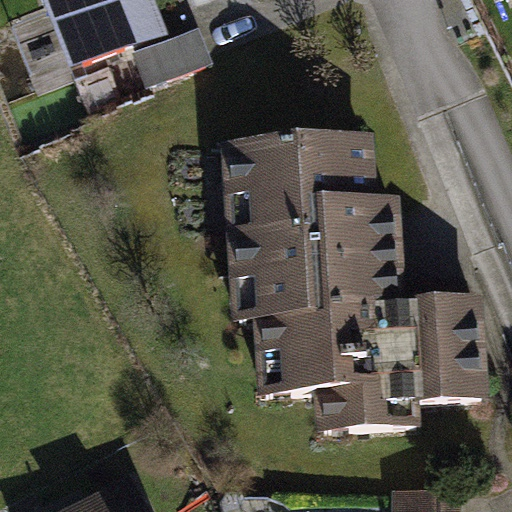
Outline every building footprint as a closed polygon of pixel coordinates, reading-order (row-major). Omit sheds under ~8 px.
[(41,0),(45,8),(57,3),(83,68),(154,40),(138,0),(41,0)] [(193,36),(138,59),(151,89),(206,67),(193,36)] [(262,319),(398,311),(392,208),(370,209),(366,144),(229,153),(232,202),(254,200),(256,235),(234,237),(237,285),(260,284),(262,319)] [(398,311),(262,319),(264,359),(289,358),(292,398),(347,395),(351,434),(416,430),(415,408),(481,404),(476,306),(398,311)] [(139,511),(129,489),(83,511),(139,511)] [(399,495),(398,511),(456,511),(457,496),(399,495)]
